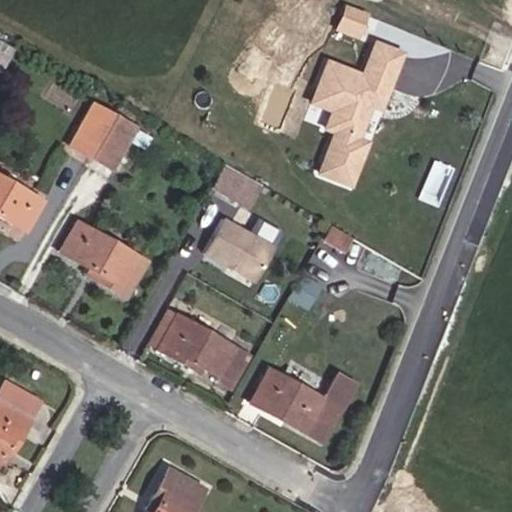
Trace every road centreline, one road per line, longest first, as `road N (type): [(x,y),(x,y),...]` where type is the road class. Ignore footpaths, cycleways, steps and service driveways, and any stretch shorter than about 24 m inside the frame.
road 1 (unclassified): [(511,120),(358,505)]
road 2 (residential): [(358,505),(149,383)]
road 3 (residential): [(107,360),(23,511)]
road 4 (residential): [(79,511),(149,383)]
road 5 (residential): [(107,360),(0,300)]
